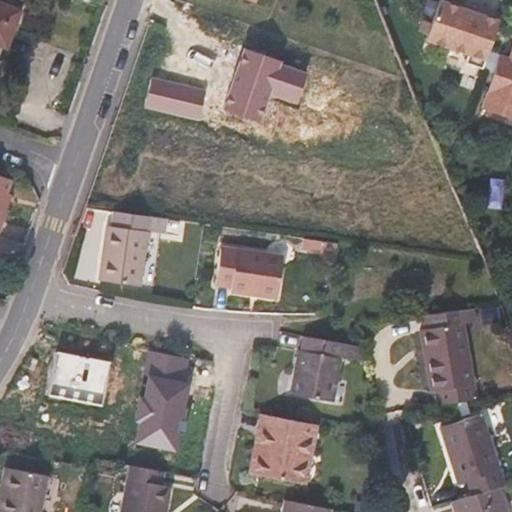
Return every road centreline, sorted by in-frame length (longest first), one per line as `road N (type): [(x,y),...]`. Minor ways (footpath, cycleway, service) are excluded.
road 1 (residential): [(30,299),(248,333),(220,503)]
road 2 (tertiary): [(73,176),(134,0)]
road 3 (tertiary): [(30,299),(73,176)]
